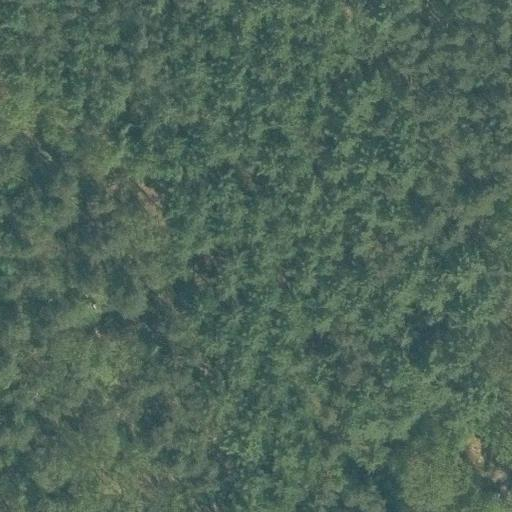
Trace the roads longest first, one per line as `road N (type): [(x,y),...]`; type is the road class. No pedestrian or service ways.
road 1 (track): [(0,90),(131,155),(222,437)]
road 2 (track): [(501,487),(434,473),(385,435),(360,393),(305,349),(274,273)]
road 3 (track): [(372,0),(274,273)]
road 4 (track): [(274,273),(222,437)]
